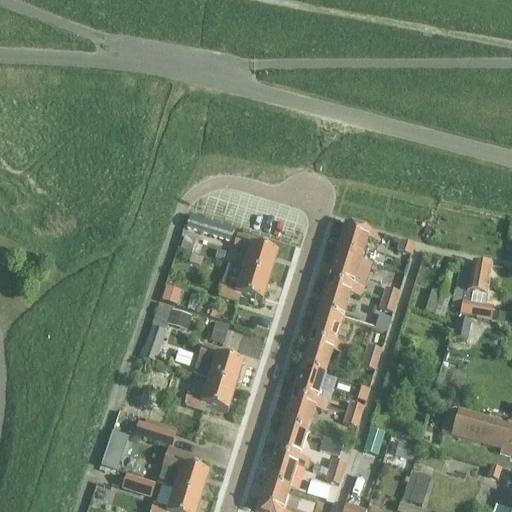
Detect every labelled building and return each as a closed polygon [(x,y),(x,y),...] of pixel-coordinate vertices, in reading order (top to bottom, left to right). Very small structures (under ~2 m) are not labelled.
[(189,219),(186,230),(230,243),(233,232),(189,219)] [(344,228),(336,254),(360,262),(366,241),(376,244),(378,238),(378,237),(344,227),(344,228)] [(241,271),(269,280),(277,255),(255,248),(257,242),(237,236),(233,247),(248,252),(241,271)] [(184,239),(180,252),(191,255),(195,243),(184,239)] [(401,244),(397,255),(410,259),(410,258),(412,254),(413,248),(401,244)] [(217,252),(214,260),(222,263),(225,255),(217,252)] [(336,254),(326,284),(360,294),(369,265),(360,262),(336,254)] [(459,312),(458,316),(475,319),(478,307),(483,308),(490,269),(470,265),(468,276),(458,274),(455,293),(454,293),(450,310),(459,312)] [(269,280),(241,271),(235,290),(220,285),(216,296),(237,303),(238,297),(261,305),(269,280)] [(326,284),(317,312),(342,320),(349,297),(359,300),(360,294),(326,284)] [(166,290),(161,303),(175,308),(179,294),(166,290)] [(383,301),(395,305),(399,295),(386,291),(383,301)] [(442,319),(448,299),(430,293),(424,313),(442,319)] [(395,305),(383,301),(379,312),(392,316),(395,305)] [(158,305),(151,328),(166,333),(167,328),(186,334),(191,319),(172,313),(173,310),(158,305)] [(342,320),(317,312),(308,341),(342,352),(344,347),(334,344),(342,320)] [(493,314),(492,322),(505,324),(506,316),(493,314)] [(379,316),(375,330),(386,334),(391,319),(379,316)] [(464,343),(468,324),(454,321),(451,341),(464,343)] [(216,325),(211,343),(224,347),(229,329),(216,325)] [(151,328),(140,360),(155,365),(166,333),(151,328)] [(308,341),(299,370),(324,378),(331,354),(340,357),(342,352),(308,341)] [(208,382),(234,391),(242,366),(220,359),(222,353),(202,347),(198,358),(199,358),(193,376),(208,381),(208,382)] [(368,348),(364,359),(377,363),(380,353),(368,348)] [(377,363),(364,359),(361,370),(374,374),(377,363)] [(324,378),(299,370),(290,398),(324,410),(326,404),(316,401),(324,378)] [(187,397),(183,409),(203,415),(205,409),(227,415),(234,391),(208,382),(208,381),(193,376),(187,397)] [(359,389),(355,401),(364,404),(368,392),(359,389)] [(432,396),(429,406),(438,408),(440,398),(432,396)] [(290,398),(281,427),(305,435),(313,412),(323,415),(324,410),(290,398)] [(128,402),(124,415),(164,427),(167,414),(128,402)] [(350,406),(346,417),(359,421),(362,410),(350,406)] [(450,409),(442,437),(501,452),(500,456),(511,459),(511,425),(509,425),(450,409)] [(359,421),(346,417),(343,427),(355,431),(359,421)] [(139,425),(134,438),(171,449),(175,436),(139,425)] [(305,435),(281,427),(272,456),(306,467),(308,462),(298,459),(305,435)] [(372,431),(364,454),(377,459),(385,436),(372,431)] [(343,447),(323,440),(319,454),(339,460),(343,447)] [(411,462),(414,450),(397,446),(394,458),(411,462)] [(162,471),(157,487),(173,492),(200,501),(208,475),(197,472),(200,462),(200,461),(168,451),(162,471)] [(105,454),(100,468),(118,474),(123,460),(105,454)] [(306,467),(272,456),(263,485),(287,493),(295,468),(304,471),(306,467)] [(329,474),(341,477),(344,467),(332,463),(329,474)] [(491,468),(487,479),(498,483),(501,471),(491,468)] [(315,469),(313,475),(327,479),(329,474),(315,469)] [(341,477),(329,474),(327,479),(326,484),(338,488),(341,477)] [(411,474),(402,502),(408,504),(422,508),(426,497),(412,492),(418,476),(411,474)] [(126,479),(122,491),(149,500),(153,488),(126,479)] [(281,511),(287,493),(263,485),(254,511),(281,511)] [(309,485),(305,497),(324,503),(328,490),(309,485)] [(153,507),(151,511),(196,511),(200,501),(173,492),(168,511),(153,507)]
